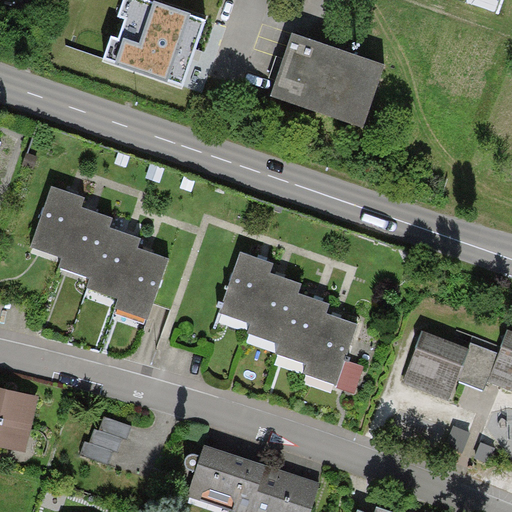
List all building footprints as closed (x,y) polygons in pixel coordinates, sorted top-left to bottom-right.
[(499,0),(468,0),(467,4),(495,14),(499,0)] [(386,68),(292,36),(281,68),(270,98),(364,131),(386,68)] [(76,194),(52,186),(32,246),(64,257),(60,268),(90,278),(88,286),(120,297),(116,309),(147,319),(167,259),(147,252),(138,249),(141,239),(130,236),(109,229),(113,217),(91,209),(84,207),(88,198),(76,194)] [(263,261),(240,253),(218,316),(249,326),(246,335),(278,346),(275,355),(308,367),(305,376),(337,387),(358,327),(335,319),(328,316),(331,305),(320,302),(299,295),(302,286),(279,278),(271,275),(275,265),(263,261)] [(423,332),(404,381),(452,401),(460,382),(484,391),(488,380),(511,389),(511,332),(510,331),(500,356),(471,345),(469,350),(423,332)] [(0,390),(0,445),(26,452),(38,399),(0,390)] [(129,427),(101,418),(97,432),(92,430),(87,445),(81,443),(77,457),(105,466),(110,452),(115,454),(119,441),(124,443),(129,427)] [(226,452),(206,446),(201,457),(196,456),(192,456),(188,457),(186,459),(186,461),(185,464),(186,466),(188,468),(191,471),(196,473),(188,495),(239,511),(311,511),(321,483),(293,474),(226,452)]
